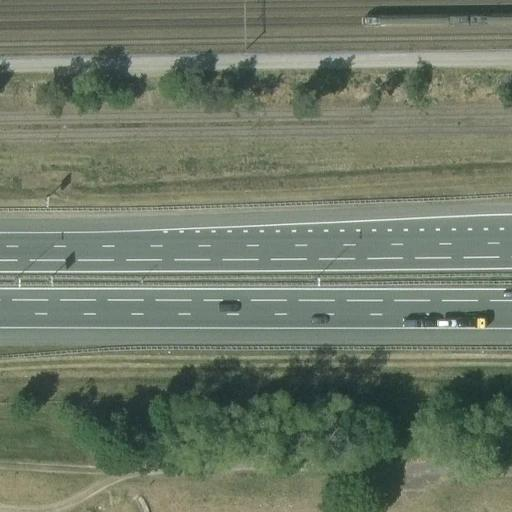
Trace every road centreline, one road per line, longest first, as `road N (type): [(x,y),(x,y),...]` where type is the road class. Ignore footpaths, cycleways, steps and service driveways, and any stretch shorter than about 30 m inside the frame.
road 1 (motorway): [(511,249),(0,255)]
road 2 (motorway): [(0,307),(511,308)]
road 3 (track): [(415,466),(124,474),(48,511)]
